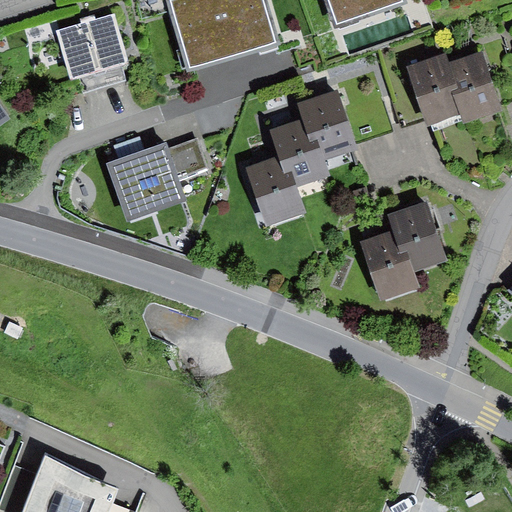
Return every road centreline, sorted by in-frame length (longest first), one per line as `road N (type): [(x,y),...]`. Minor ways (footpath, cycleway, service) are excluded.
road 1 (tertiary): [(439,392),(208,297),(0,226)]
road 2 (residential): [(511,202),(439,392)]
road 3 (residential): [(439,392),(400,511)]
